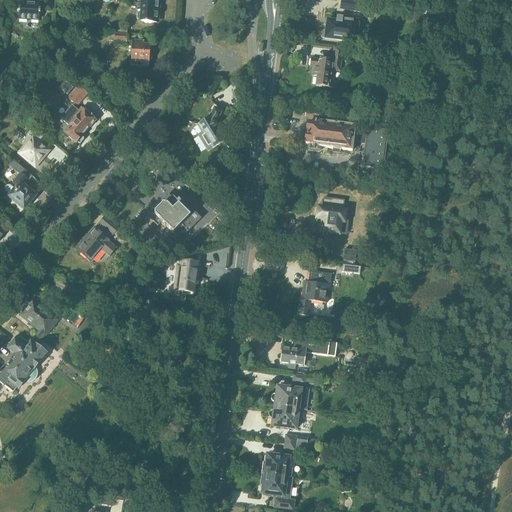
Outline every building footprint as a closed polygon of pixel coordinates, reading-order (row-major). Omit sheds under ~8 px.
[(40,4),(40,3),(25,2),(24,5),(19,4),(18,18),(39,19),(39,15),(40,15),(40,10),(51,11),(51,0),(43,0),(43,4),(40,4)] [(138,0),(137,11),(142,11),(141,21),(143,21),(143,23),(152,23),(152,22),(154,22),(154,21),(157,21),(158,19),(159,14),(157,12),(155,12),(155,0),(138,0)] [(360,13),(362,1),(356,0),(341,0),(340,10),(360,13)] [(355,43),(358,21),(342,20),(342,18),(337,17),(336,22),(327,21),(327,24),(326,31),(324,31),(323,31),(322,31),(322,32),(321,32),(321,33),(321,34),(320,34),(320,35),(320,36),(321,36),(321,37),(321,38),(322,38),(322,39),(323,39),(355,43)] [(127,35),(109,34),(108,41),(127,42),(127,35)] [(131,67),(148,68),(149,63),(149,61),(150,61),(151,56),(149,55),(150,45),(143,45),(144,42),(132,41),(130,62),(131,62),(131,67)] [(333,48),(331,61),(311,58),(309,67),(318,69),(315,86),(328,88),(331,71),(340,72),(341,61),(345,61),(346,49),(333,48)] [(68,82),(61,90),(68,96),(75,88),(68,82)] [(77,86),(66,99),(76,107),(87,94),(77,86)] [(72,105),(60,119),(63,122),(69,126),(63,133),(76,144),(77,143),(78,144),(80,144),(83,140),(83,138),(82,137),(83,136),(82,136),(89,128),(90,128),(96,121),(93,118),(93,117),(91,115),(90,116),(82,108),(79,111),(72,105)] [(208,119),(197,125),(202,133),(197,135),(207,152),(223,143),(214,129),(215,128),(215,127),(216,127),(216,126),(216,125),(216,124),(215,124),(215,123),(221,112),(214,108),(208,119)] [(306,110),(305,117),(317,118),(318,111),(306,110)] [(305,136),(304,140),(305,141),(305,144),(308,144),(307,149),(308,151),(318,152),(320,151),(321,147),(352,151),(353,141),(365,143),(361,166),(382,169),(387,130),(367,128),(366,135),(362,135),(361,137),(354,136),(355,126),(316,121),(316,122),(314,122),(314,124),(308,123),(307,135),(305,136)] [(25,147),(19,154),(35,167),(48,151),(36,142),(43,134),(33,126),(27,134),(29,135),(21,144),(25,147)] [(159,156),(156,163),(168,168),(171,161),(159,156)] [(5,185),(2,188),(3,192),(9,197),(8,198),(15,203),(16,203),(24,210),(29,204),(28,203),(34,196),(23,187),(28,182),(28,181),(31,177),(22,170),(10,185),(5,185)] [(165,204),(150,219),(157,227),(161,223),(165,227),(166,227),(177,239),(186,231),(187,233),(201,219),(186,204),(182,209),(178,205),(181,202),(174,195),(171,198),(168,195),(161,201),(165,204)] [(318,220),(316,231),(320,231),(320,233),(329,235),(330,234),(339,235),(341,223),(348,224),(349,212),(343,211),(344,201),(330,199),(330,200),(323,200),(322,208),(318,208),(317,219),(318,220)] [(104,217),(99,223),(113,235),(118,229),(104,217)] [(84,239),(75,249),(90,262),(101,249),(109,256),(115,249),(107,242),(107,241),(94,229),(87,236),(88,237),(85,240),(84,239)] [(149,230),(137,243),(149,255),(162,242),(149,230)] [(344,250),(343,262),(354,263),(356,251),(344,250)] [(154,260),(144,272),(148,275),(158,263),(154,260)] [(169,288),(167,297),(172,298),(183,299),(184,292),(193,293),(194,281),(197,281),(199,270),(197,270),(197,263),(188,262),(184,261),(180,283),(178,285),(177,287),(175,288),(174,288),(169,287),(169,288)] [(343,265),(342,273),(360,275),(360,268),(343,265)] [(299,299),(297,315),(309,317),(310,310),(308,310),(310,302),(326,304),(328,287),(330,287),(332,275),(309,271),(308,283),(304,283),(301,300),(299,299)] [(134,292),(132,301),(148,306),(151,296),(134,292)] [(0,382),(13,393),(17,388),(18,389),(23,382),(23,383),(24,383),(25,383),(26,383),(26,384),(27,384),(28,384),(29,384),(30,383),(31,383),(32,383),(32,382),(33,382),(34,381),(35,381),(35,380),(35,379),(36,379),(36,378),(36,377),(37,377),(37,376),(37,375),(37,374),(37,373),(37,372),(36,372),(36,371),(36,370),(35,369),(35,368),(34,368),(45,354),(35,346),(44,335),(45,336),(57,321),(32,300),(19,316),(39,331),(29,344),(19,336),(16,336),(14,339),(15,341),(8,349),(15,355),(10,361),(10,360),(6,365),(2,370),(0,368),(0,382)] [(90,309),(88,316),(95,318),(97,311),(90,309)] [(293,338),(291,348),(305,350),(304,353),(305,353),(335,357),(336,344),(293,338)] [(110,342),(105,347),(115,355),(118,349),(110,342)] [(283,350),(281,363),(289,364),(288,369),(294,370),(295,365),(303,366),(305,353),(304,353),(305,350),(291,348),(283,347),(283,350)] [(293,376),(292,383),(304,384),(314,385),(315,379),(305,377),(293,376)] [(358,376),(357,382),(373,385),(374,379),(358,376)] [(271,397),(271,398),(271,399),(271,401),(272,402),(273,403),(274,403),(274,407),(300,410),(303,411),(306,411),(309,392),(301,391),(278,388),(277,395),(275,395),(274,395),(273,395),(272,395),(272,396),(271,397)] [(269,414),(269,415),(269,416),(269,417),(270,418),(271,418),(272,419),(273,419),(272,426),(296,429),(297,420),(297,419),(301,420),(302,420),(303,411),(300,410),(274,407),(273,411),(272,411),(271,411),(270,412),(269,413),(269,414)] [(286,435),(285,443),(296,444),(297,438),(297,437),(286,435)] [(307,439),(306,445),(307,446),(317,447),(317,440),(307,439)] [(285,443),(284,450),(293,451),(295,451),(296,444),(285,443)] [(295,451),(295,453),(306,454),(306,452),(307,446),(306,445),(296,444),(295,451)] [(263,463),(262,471),(264,471),(263,474),(289,478),(291,478),(292,470),(287,469),(289,458),(289,456),(292,457),(293,451),(284,450),(282,450),(281,457),(267,456),(266,463),(263,463)] [(261,478),(260,486),(263,486),(262,494),(277,496),(277,499),(276,499),(274,508),(293,511),(294,502),(288,501),(291,478),(289,478),(263,474),(263,478),(261,478)]
